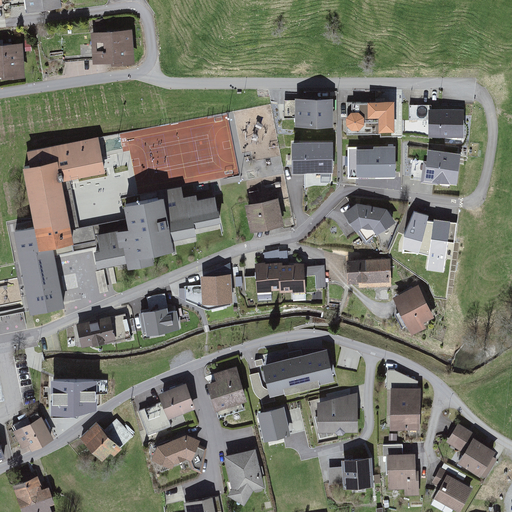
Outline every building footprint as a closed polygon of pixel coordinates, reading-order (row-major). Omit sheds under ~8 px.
[(64,0),(29,0),(31,12),(65,6),(64,0)] [(135,30),(94,33),(97,66),(138,63),(135,30)] [(22,38),(0,39),(0,76),(25,74),(22,38)] [(337,97),(300,98),(300,128),(338,127),(337,97)] [(394,102),(347,102),(348,133),(394,132),(394,102)] [(462,107),(428,108),(429,136),(463,135),(462,107)] [(103,138),(32,151),(29,166),(36,203),(41,227),(42,236),(56,233),(73,229),(77,253),(100,249),(96,226),(82,229),(73,180),(110,173),(103,138)] [(336,141),(293,141),(293,187),(336,187),(336,141)] [(396,147),(348,147),(348,178),(396,178),(396,147)] [(460,154),(428,150),(424,179),(456,183),(460,154)] [(132,220),(96,226),(100,249),(103,267),(132,262),(133,268),(160,263),(159,253),(181,249),(179,238),(204,234),(202,224),(226,219),(222,197),(203,200),(202,195),(189,198),(187,188),(158,193),(159,198),(129,204),(132,220)] [(288,224),(283,198),(250,204),(251,210),(238,213),(240,223),(254,220),(256,230),(288,224)] [(42,236),(36,203),(16,210),(32,302),(67,291),(56,233),(42,236)] [(393,209),(362,204),(348,211),(360,231),(367,227),(377,230),(381,235),(398,222),(393,209)] [(435,219),(417,213),(402,251),(431,256),(429,272),(449,276),(459,224),(435,219)] [(353,261),(353,286),(395,286),(395,262),(353,261)] [(308,262),(261,265),(263,293),(285,291),(285,295),(310,294),(308,262)] [(230,275),(201,278),(203,304),(232,302),(230,275)] [(424,286),(399,297),(416,335),(441,324),(424,286)] [(180,299),(188,299),(188,287),(180,287),(180,299)] [(140,311),(145,337),(180,331),(175,305),(140,311)] [(76,324),(81,347),(92,345),(92,347),(132,338),(126,313),(76,324)] [(270,396),(334,381),(327,349),(263,364),(270,396)] [(239,368),(209,379),(222,419),(245,411),(242,404),(250,401),(239,368)] [(251,371),(253,387),(257,387),(258,396),(262,395),(262,394),(267,394),(264,369),(251,371)] [(66,378),(82,421),(99,415),(83,371),(66,378)] [(82,421),(66,378),(50,384),(66,428),(82,421)] [(191,382),(163,393),(167,404),(141,414),(150,438),(186,425),(182,416),(201,409),(191,382)] [(421,388),(392,387),(390,430),(420,431),(421,388)] [(355,395),(320,404),(320,416),(315,417),(321,437),(355,428),(355,395)] [(291,435),(283,406),(258,413),(265,442),(291,435)] [(42,417),(14,431),(26,453),(53,438),(42,417)] [(137,438),(119,419),(108,429),(101,422),(84,438),(108,464),(137,438)] [(476,433),(460,424),(449,444),(464,454),(476,433)] [(192,435),(161,446),(155,462),(170,469),(200,457),(202,441),(192,435)] [(499,452),(477,440),(463,466),(486,478),(499,452)] [(255,446),(223,454),(231,487),(227,494),(243,504),(253,488),(265,485),(255,446)] [(414,446),(386,447),(388,488),(416,486),(414,446)] [(369,459),(341,459),(342,487),(369,486),(369,459)] [(471,487),(445,472),(431,497),(457,511),(471,487)] [(13,485),(21,507),(52,496),(48,487),(43,489),(38,476),(13,485)] [(54,504),(52,496),(21,507),(22,511),(51,511),(49,506),(54,504)] [(215,511),(212,497),(184,502),(186,511),(215,511)]
